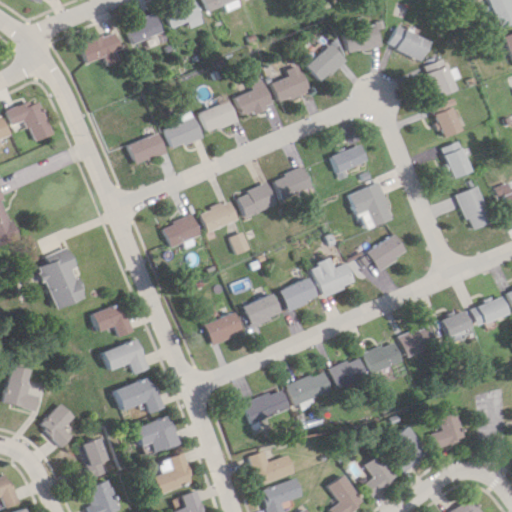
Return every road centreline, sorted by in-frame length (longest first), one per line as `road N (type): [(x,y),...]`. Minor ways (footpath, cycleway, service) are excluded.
road 1 (residential): [(234,511),(64,87),(34,45),(0,18)]
road 2 (residential): [(511,251),(186,389)]
road 3 (residential): [(360,101),(114,207)]
road 4 (residential): [(455,276),(386,119),(360,101)]
